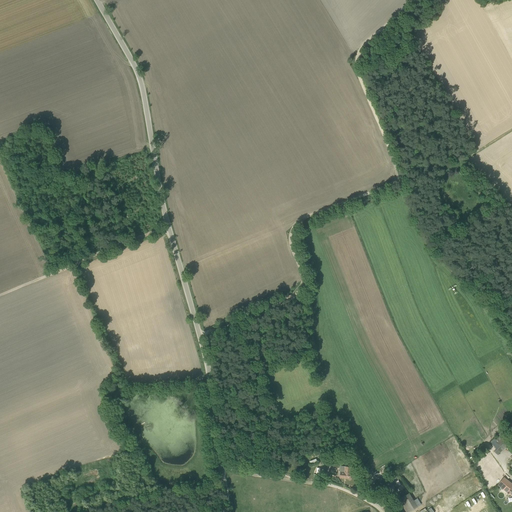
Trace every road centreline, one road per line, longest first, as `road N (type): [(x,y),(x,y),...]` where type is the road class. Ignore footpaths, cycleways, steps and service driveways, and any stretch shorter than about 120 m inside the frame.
road 1 (track): [(415,0),(361,50),(357,66),(396,180),(305,218),(291,234),(300,287),(200,337)]
road 2 (unclassified): [(228,511),(207,365),(169,228)]
road 3 (residential): [(169,228),(141,81),(94,0)]
road 4 (track): [(169,228),(0,295)]
road 5 (track): [(223,484),(85,511)]
